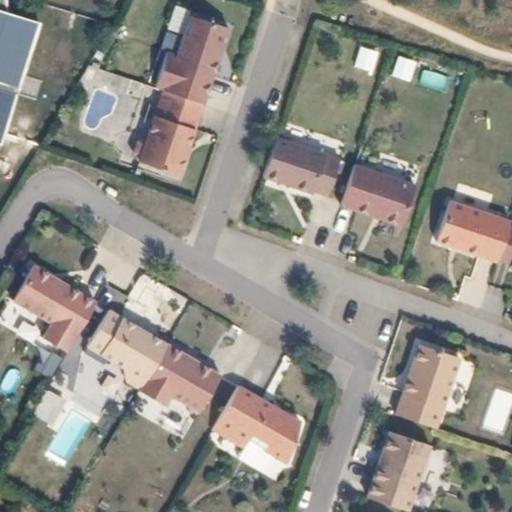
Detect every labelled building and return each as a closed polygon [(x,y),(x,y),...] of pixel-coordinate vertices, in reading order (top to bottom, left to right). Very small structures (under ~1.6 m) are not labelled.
[(0,0),(0,137),(35,24),(4,14),(2,0),(0,0)] [(160,92),(199,106),(226,31),(188,17),(174,57),(164,54),(152,89),(160,92)] [(368,70),(373,53),(358,49),(353,66),(368,70)] [(406,80),(411,63),(396,59),(391,76),(406,80)] [(173,177),(199,106),(160,92),(143,140),(139,140),(135,143),(131,154),(135,164),(173,177)] [(336,162),(273,140),(260,179),(309,196),(310,193),(324,199),(336,162)] [(413,188),(351,167),(337,207),(398,228),(413,188)] [(506,223),(446,202),(432,242),(492,263),(493,260),(505,228),(506,223)] [(507,268),(511,270),(511,230),(505,228),(493,260),(508,265),(507,268)] [(90,303),(28,267),(7,301),(46,324),(38,339),(61,353),(90,303)] [(134,389),(161,344),(103,310),(81,348),(117,369),(121,381),(134,389)] [(161,344),(134,389),(133,391),(160,406),(166,396),(194,411),(215,375),(161,344)] [(414,345),(391,416),(431,429),(454,358),(414,345)] [(36,371),(50,378),(60,357),(46,350),(36,371)] [(67,398),(48,387),(34,412),(53,423),(67,398)] [(230,388),(206,429),(238,447),(243,439),(257,447),(256,449),(280,463),(293,422),(230,388)] [(199,448),(205,426),(192,423),(187,444),(199,448)] [(424,444),(384,430),(372,466),(365,486),(362,495),(402,509),(424,444)]
